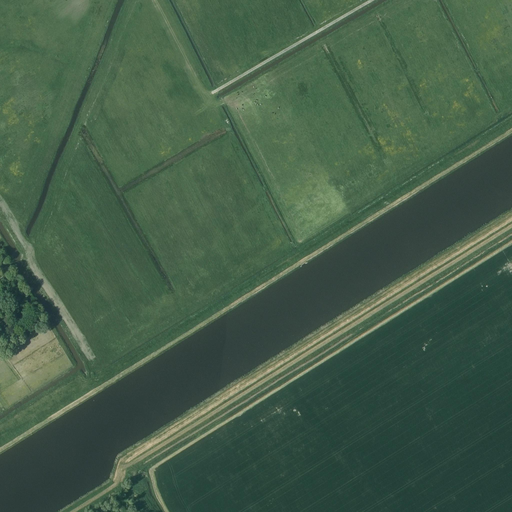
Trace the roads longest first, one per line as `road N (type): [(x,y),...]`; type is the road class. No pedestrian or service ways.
road 1 (track): [(0,447),(511,123)]
road 2 (track): [(75,511),(116,484),(126,457),(511,220)]
